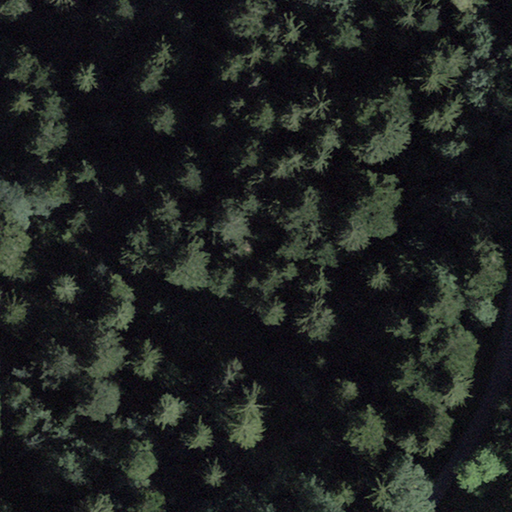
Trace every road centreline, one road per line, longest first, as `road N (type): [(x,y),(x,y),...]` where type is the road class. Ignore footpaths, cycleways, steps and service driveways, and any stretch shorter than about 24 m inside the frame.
road 1 (track): [(511,323),(425,511)]
road 2 (track): [(511,179),(495,110),(498,0)]
